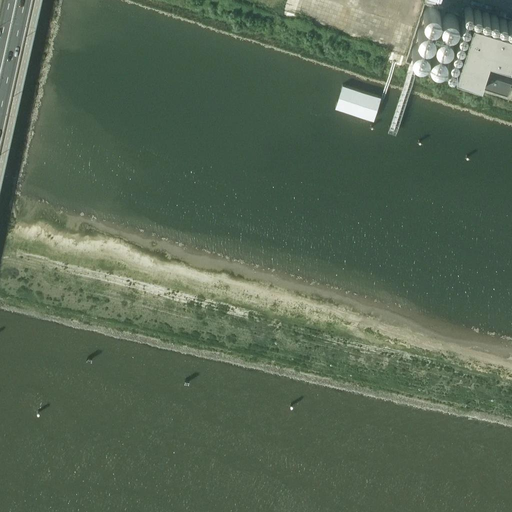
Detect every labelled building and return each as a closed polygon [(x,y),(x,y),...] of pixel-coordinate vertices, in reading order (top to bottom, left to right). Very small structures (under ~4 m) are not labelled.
[(434,70),(448,19),(403,7),(389,59),(434,70)] [(0,18),(35,27),(37,27),(38,27),(39,26),(40,25),(40,24),(39,23),(38,22),(36,21),(0,12),(0,18)] [(511,31),(473,19),(455,73),(507,90),(511,77),(485,69),(489,57),(501,61),(510,64),(511,58),(511,31)] [(511,19),(501,20),(501,23),(505,23),(505,28),(511,28),(511,19)] [(0,110),(18,115),(19,115),(19,114),(19,113),(20,112),(19,111),(19,110),(17,110),(0,105),(0,110)]
